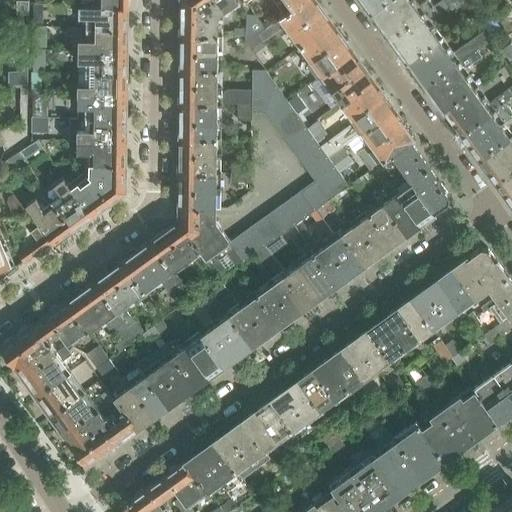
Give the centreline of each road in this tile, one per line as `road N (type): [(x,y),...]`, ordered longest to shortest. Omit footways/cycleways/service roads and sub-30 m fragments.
road 1 (residential): [(68,511),(489,209)]
road 2 (residential): [(156,0),(155,191),(145,213),(0,317)]
road 3 (residential): [(489,209),(339,0)]
